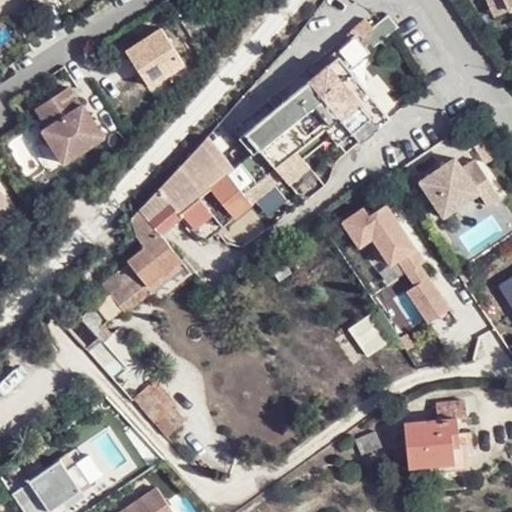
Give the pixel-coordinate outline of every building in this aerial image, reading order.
[(511,0),(489,0),(495,14),(510,8),(511,12),(511,0)] [(511,12),(510,8),(495,14),(499,23),(511,18),(511,12)] [(138,212),(131,220),(138,239),(141,244),(161,227),(163,231),(181,217),(203,242),(205,240),(208,244),(275,188),(268,180),(279,170),(291,184),(312,167),(299,147),(324,127),(339,145),(352,134),(361,144),(392,118),(351,69),(372,52),(370,50),(402,24),(392,12),(375,28),(366,19),(354,31),(354,32),(342,43),(345,47),(337,54),(340,58),(245,138),(256,151),(236,169),(208,137),(175,171),(155,194),(138,212)] [(162,31),(126,53),(148,89),(184,67),(162,31)] [(67,90),(34,111),(46,130),(41,134),(61,166),(102,140),(82,108),(79,109),(67,90)] [(452,124),(459,135),(480,122),(472,111),(452,124)] [(492,140),(477,150),(487,166),(502,157),(492,140)] [(458,162),(423,185),(446,220),(481,197),(489,209),(503,200),(478,163),(465,172),(458,162)] [(0,212),(9,206),(0,193),(0,212)] [(427,265),(389,207),(372,218),(367,211),(346,224),(363,249),(376,240),(393,267),(401,262),(418,288),(410,294),(431,326),(452,312),(422,268),(427,265)] [(167,238),(163,231),(161,227),(141,244),(144,247),(162,272),(181,256),(167,238)] [(162,272),(144,247),(130,264),(137,274),(82,315),(95,328),(101,323),(149,283),(162,272)] [(181,256),(162,272),(149,283),(158,295),(191,269),(181,256)] [(511,285),(499,294),(511,314),(511,285)] [(149,327),(178,308),(168,293),(139,313),(149,327)] [(349,329),(367,356),(391,340),(372,313),(349,329)] [(152,381),(126,402),(132,409),(149,428),(174,409),(152,381)] [(437,401),(438,421),(458,418),(467,417),(466,399),(437,401)] [(453,436),(460,433),(458,418),(438,421),(402,425),(405,467),(455,461),(453,436)] [(57,462),(9,495),(20,511),(48,511),(87,486),(73,465),(64,472),(57,462)] [(168,511),(154,490),(121,511),(168,511)]
